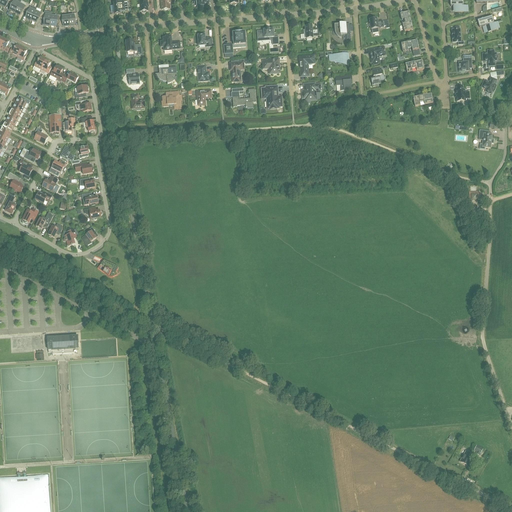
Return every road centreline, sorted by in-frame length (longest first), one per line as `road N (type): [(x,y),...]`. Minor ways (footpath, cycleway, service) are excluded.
road 1 (track): [(466,485),(152,324)]
road 2 (unclassified): [(505,410),(482,340),(489,184)]
road 3 (residential): [(93,138),(109,225),(104,239),(69,253),(13,223)]
road 4 (unclassified): [(187,511),(156,346)]
road 5 (residential): [(13,223),(55,140),(93,138)]
road 6 (residential): [(93,138),(100,131),(90,77),(35,49)]
